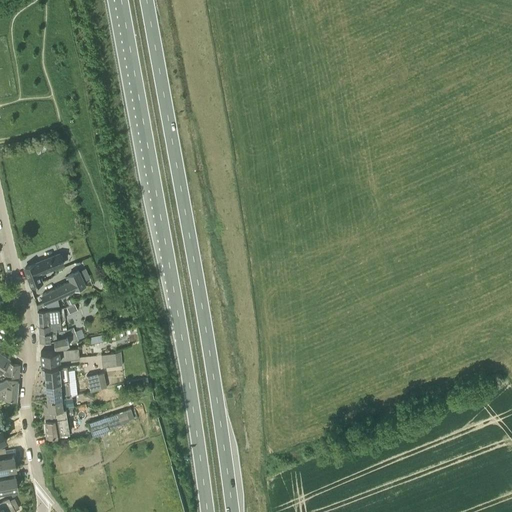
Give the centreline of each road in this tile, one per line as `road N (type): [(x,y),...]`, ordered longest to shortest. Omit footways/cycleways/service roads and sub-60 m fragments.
road 1 (trunk): [(232,511),(146,0)]
road 2 (trunk): [(121,0),(206,511)]
road 3 (residential): [(40,485),(16,282)]
